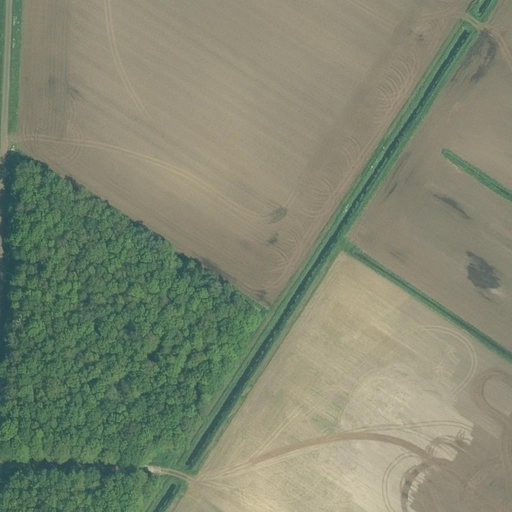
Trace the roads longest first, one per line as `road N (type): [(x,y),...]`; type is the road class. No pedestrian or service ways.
road 1 (unclassified): [(0,233),(8,0)]
road 2 (track): [(0,467),(168,472),(195,483)]
